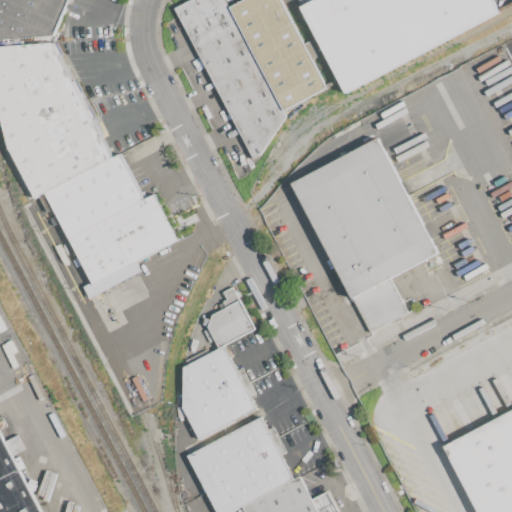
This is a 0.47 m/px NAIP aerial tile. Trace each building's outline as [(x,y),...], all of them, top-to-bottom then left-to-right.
[(65,0),(0,0),(0,37),(18,41),(21,30),(27,27),(31,28),(35,26),(42,32),(43,32),(49,33),(58,39),(65,0)] [(324,90),(282,0),(239,0),(227,6),(224,0),(186,0),(177,5),(244,150),(291,128),(282,109),(324,90)] [(498,17),(490,0),(300,0),(299,0),(341,90),(498,17)] [(0,47),(0,120),(2,126),(3,131),(5,137),(31,197),(49,194),(87,284),(83,286),(87,296),(140,274),(138,259),(177,243),(156,193),(142,199),(123,154),(110,156),(55,41),(0,47)] [(435,255),(381,138),(293,179),(365,333),(407,314),(389,276),(435,255)] [(254,330),(233,286),(221,292),(227,304),(203,315),(218,347),(254,330)] [(199,435),(255,412),(227,346),(172,369),(199,435)] [(511,511),(511,410),(445,445),(480,511),(511,511)] [(336,511),(327,490),(310,499),(299,475),(291,479),(263,418),(187,452),(214,511),(230,511),(244,506),(246,511),(336,511)] [(43,511),(16,453),(25,449),(18,435),(3,442),(0,435),(0,511),(43,511)]
